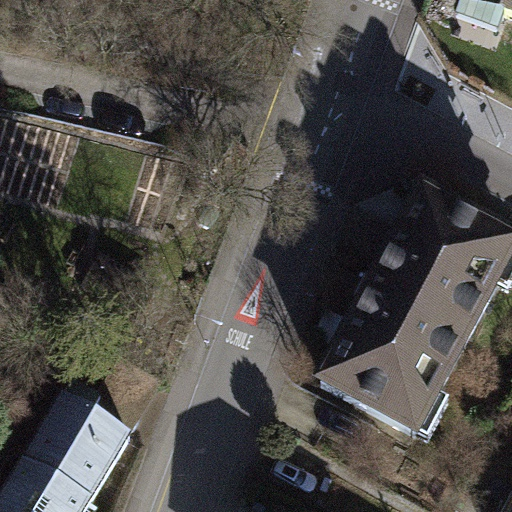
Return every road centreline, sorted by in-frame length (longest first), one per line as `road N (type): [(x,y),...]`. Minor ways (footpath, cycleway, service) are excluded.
road 1 (residential): [(335,83),(174,511)]
road 2 (residential): [(335,83),(511,180)]
